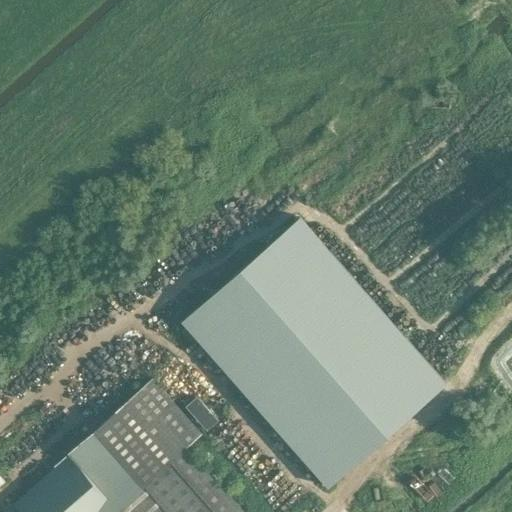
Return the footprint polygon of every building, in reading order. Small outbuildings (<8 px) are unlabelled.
[(478,136),(502,120),(496,112),(473,128),(478,136)] [(224,221),(233,236),(252,224),(242,209),(224,221)] [(185,328),(332,494),(451,390),(304,223),(185,328)] [(142,374),(150,367),(129,344),(121,352),(142,374)] [(157,385),(18,510),(20,511),(241,511),(191,454),(206,441),(157,385)] [(0,386),(0,405),(10,397),(0,386)] [(209,436),(221,426),(200,402),(188,412),(209,436)] [(0,496),(10,488),(0,476),(0,496)]
